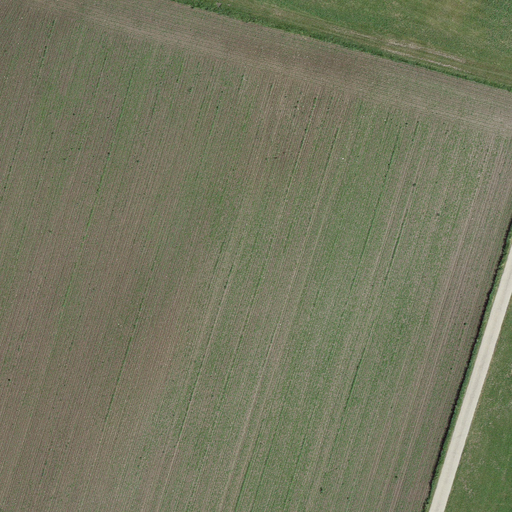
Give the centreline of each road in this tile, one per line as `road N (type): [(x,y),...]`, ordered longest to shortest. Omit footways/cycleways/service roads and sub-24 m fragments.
road 1 (track): [(511,81),(209,0)]
road 2 (track): [(511,269),(435,511)]
